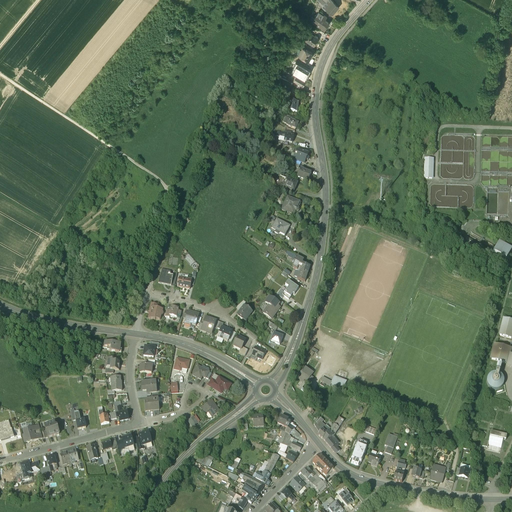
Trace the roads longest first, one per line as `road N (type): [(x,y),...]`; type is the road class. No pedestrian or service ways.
road 1 (tertiary): [(369,0),(320,68),(319,261),(303,320),(271,383)]
road 2 (track): [(155,268),(171,225),(167,188),(0,75)]
road 3 (track): [(173,0),(248,28),(167,188)]
road 4 (tertiary): [(143,511),(176,462),(258,394)]
road 5 (track): [(142,278),(0,195)]
road 6 (residential): [(138,421),(0,459)]
road 7 (tertiary): [(0,302),(134,332)]
road 8 (tertiary): [(134,332),(195,347),(258,384)]
